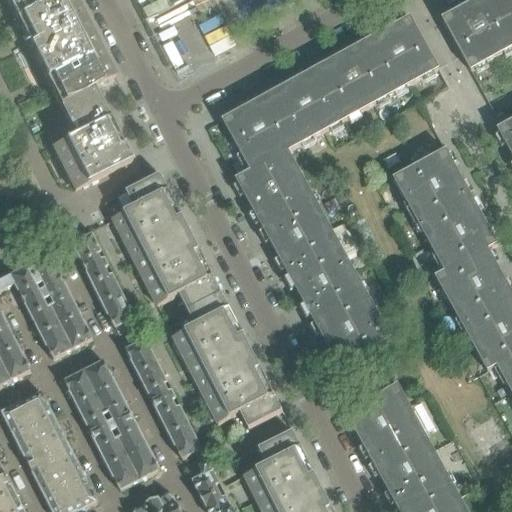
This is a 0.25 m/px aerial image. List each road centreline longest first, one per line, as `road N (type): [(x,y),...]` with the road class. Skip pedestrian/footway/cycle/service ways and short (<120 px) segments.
road 1 (residential): [(363,511),(160,114)]
road 2 (residential): [(160,114),(368,0)]
road 3 (residential): [(181,480),(112,348)]
road 4 (residential): [(116,511),(49,381)]
road 5 (residential): [(160,114),(104,0)]
